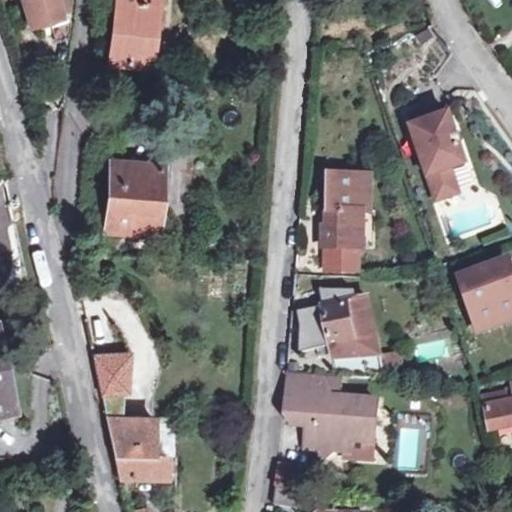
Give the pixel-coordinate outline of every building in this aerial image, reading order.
[(21,0),(29,26),(60,17),(55,0),(21,0)] [(118,0),(110,63),(148,67),(156,0),(118,0)] [(466,165),(450,115),(412,128),(436,202),(458,195),(451,170),(466,165)] [(105,230),(156,234),(162,168),(111,164),(105,230)] [(358,249),(363,249),(364,212),(371,212),(371,179),(329,178),(329,231),(325,230),(325,249),(329,250),(329,272),(358,274),(358,249)] [(480,332),(511,321),(511,261),(461,279),(480,332)] [(367,357),(379,357),(368,299),(356,301),(367,357)] [(367,357),(356,301),(324,307),(326,320),(322,321),(325,335),(329,334),(334,358),(353,358),(353,377),(381,378),(379,357),(367,357)] [(129,355),(91,357),(100,395),(105,419),(121,420),(122,393),(125,393),(129,355)] [(389,379),(403,377),(400,359),(386,361),(389,379)] [(0,364),(0,413),(10,412),(0,364)] [(342,388),(287,383),(284,416),(300,418),(308,429),(307,450),(317,451),(323,460),(334,452),(349,454),(351,442),(375,444),(378,404),(341,400),(342,388)] [(511,402),(507,403),(505,396),(486,400),(492,424),(494,430),(511,426),(511,402)] [(151,456),(152,420),(121,420),(105,419),(119,478),(165,481),(167,456),(151,456)] [(304,491),(308,492),(311,470),(280,465),(278,485),(304,490),(304,491)] [(302,509),(304,491),(304,490),(278,485),(274,504),(302,509)] [(308,492),(304,491),(302,509),(317,511),(319,492),(308,492)]
